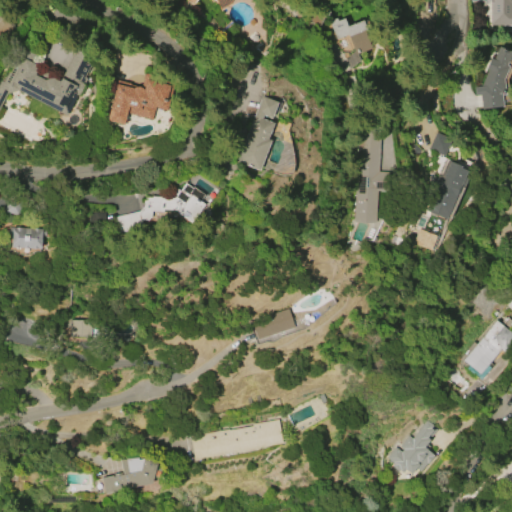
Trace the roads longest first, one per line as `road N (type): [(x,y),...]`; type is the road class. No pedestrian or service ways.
road 1 (residential): [(116,0),(187,63),(206,100),(190,142),(148,159),(44,174),(0,164)]
road 2 (residential): [(133,399),(191,381),(254,337)]
road 3 (residential): [(0,422),(133,399)]
